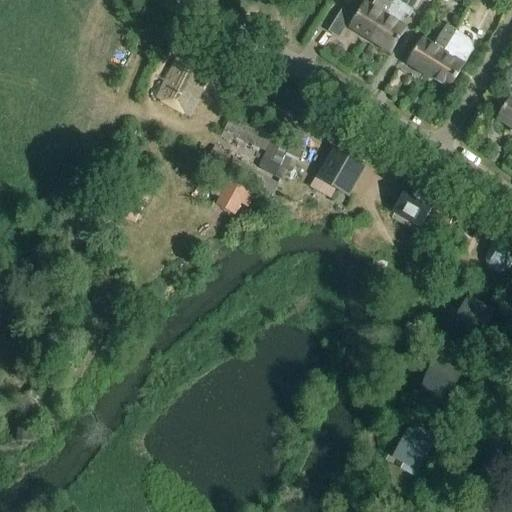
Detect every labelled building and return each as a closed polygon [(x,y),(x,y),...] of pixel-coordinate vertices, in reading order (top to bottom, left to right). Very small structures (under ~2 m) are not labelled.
[(350,29),(370,42),(385,18),(396,0),(383,0),(383,1),(381,0),(378,0),(372,10),(364,6),(350,29)] [(396,0),(385,18),(370,42),(390,55),(405,31),(400,28),(407,16),(410,18),(420,0),(396,0)] [(407,65),(427,78),(456,32),(447,26),(433,49),(422,42),(407,65)] [(466,40),(467,39),(456,32),(427,78),(448,91),(463,67),(473,51),(469,42),(466,40)] [(203,68),(188,60),(185,66),(177,62),(157,101),(188,118),(208,78),(200,74),(203,68)] [(511,100),(511,99),(497,122),(511,131),(511,100)] [(290,182),(303,152),(230,120),(221,141),(232,146),(234,141),(266,154),(259,169),(290,182)] [(249,208),(256,195),(268,203),(279,186),(235,161),(215,149),(206,163),(230,178),(215,207),(225,210),(235,215),(242,205),(249,208)] [(333,149),(315,182),(342,197),(361,164),(333,149)] [(121,181),(113,196),(123,201),(115,216),(135,226),(151,195),(121,181)] [(407,192),(397,209),(423,225),(436,201),(425,194),(411,186),(407,192)] [(511,241),(506,238),(504,241),(500,239),(498,242),(496,241),(489,256),(491,257),(486,266),(503,275),(508,265),(511,266),(511,263),(511,246),(511,243),(511,241)] [(462,304),(452,330),(483,342),(493,317),(462,304)] [(432,366),(421,394),(449,405),(460,377),(432,366)] [(42,372),(26,400),(35,404),(38,398),(49,403),(60,383),(42,372)] [(17,426),(16,443),(30,443),(30,426),(17,426)] [(419,473),(424,462),(432,446),(435,440),(409,427),(393,460),(419,473)] [(467,476),(477,495),(500,483),(490,464),(467,476)]
